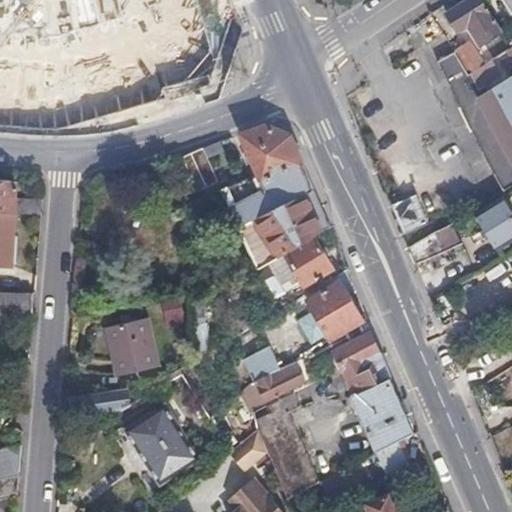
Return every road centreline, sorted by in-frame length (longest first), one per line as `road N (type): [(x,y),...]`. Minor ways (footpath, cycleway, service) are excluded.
road 1 (primary): [(490,511),(301,67)]
road 2 (tertiary): [(38,511),(67,150)]
road 3 (tertiary): [(67,150),(121,147),(183,130),(268,95),(301,67)]
